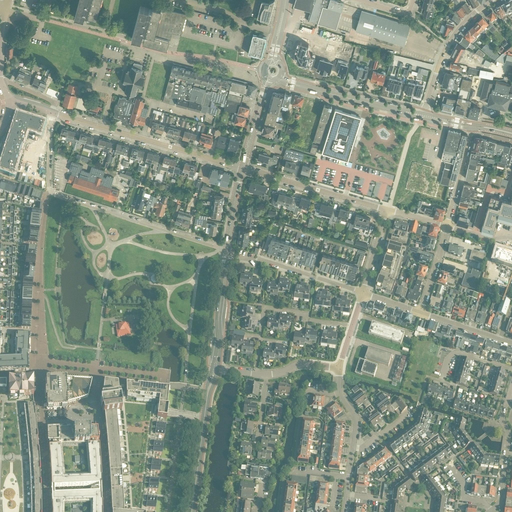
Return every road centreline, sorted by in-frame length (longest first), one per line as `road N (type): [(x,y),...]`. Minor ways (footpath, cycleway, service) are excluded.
road 1 (residential): [(52,112),(51,192),(227,249)]
road 2 (secondary): [(275,78),(421,117)]
road 3 (secondary): [(423,114),(295,82),(280,71)]
road 4 (residential): [(386,209),(242,167)]
road 5 (secondary): [(211,367),(189,511)]
road 6 (secondary): [(193,511),(217,368)]
road 7 (tertiary): [(423,114),(448,41),(493,0)]
road 8 (residential): [(491,510),(499,502),(508,435),(502,419),(511,387)]
road 9 (residential): [(362,293),(239,257)]
road 10 (residential): [(260,337),(264,307),(352,326)]
